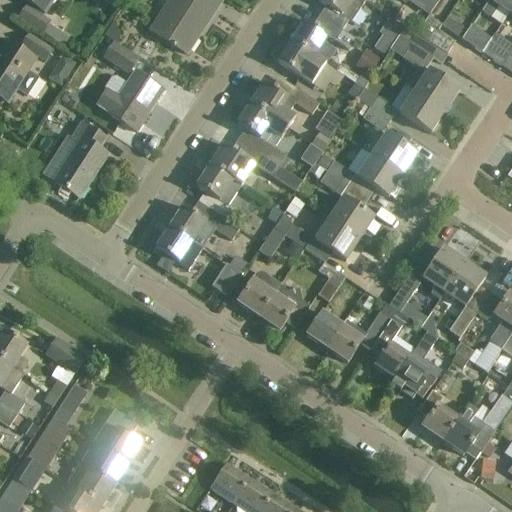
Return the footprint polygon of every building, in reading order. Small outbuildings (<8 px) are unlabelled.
[(18,20),(55,44),(63,32),(43,19),(55,0),(20,0),(28,5),(18,20)] [(223,2),(220,0),(171,0),(149,33),(186,57),(223,2)] [(357,0),(319,0),(318,2),(326,8),(318,20),(340,34),(341,32),(348,22),(351,24),(357,14),(363,4),(357,0)] [(481,12),(481,13),(490,19),(497,9),(507,16),(511,9),(511,0),(489,0),(488,3),(481,12)] [(293,25),(299,10),(289,7),(284,22),(293,25)] [(428,19),(416,37),(415,37),(446,58),(454,45),(437,33),(441,28),(428,19)] [(441,28),(454,37),(460,28),(447,19),(441,28)] [(305,23),(291,45),(325,67),(334,53),(323,47),(328,39),(348,52),(354,43),(340,34),(318,20),(312,29),(305,23)] [(396,40),(404,28),(396,23),(388,35),(396,40)] [(461,42),(481,55),(491,41),(471,28),(461,42)] [(399,39),(411,47),(404,56),(402,61),(418,71),(405,90),(413,95),(444,116),(459,94),(424,70),(432,59),(441,65),(446,58),(415,37),(416,37),(405,30),(399,39)] [(481,55),(501,68),(511,52),(511,46),(495,35),(491,41),(481,55)] [(0,99),(8,105),(16,92),(27,99),(39,81),(28,74),(38,58),(46,64),(53,52),(30,37),(20,52),(7,43),(0,54),(0,99)] [(382,38),(373,51),(383,58),(392,45),(382,38)] [(139,61),(113,44),(103,60),(128,77),(139,61)] [(323,94),(335,74),(291,45),(278,64),(316,90),(323,94)] [(511,52),(501,68),(511,75),(511,52)] [(365,53),(355,69),(369,78),(379,62),(365,53)] [(84,76),(89,59),(74,55),(69,71),(84,76)] [(52,71),(39,83),(47,92),(61,80),(52,71)] [(162,94),(134,75),(133,74),(125,86),(115,79),(109,80),(103,90),(105,92),(95,107),(106,115),(105,115),(131,133),(144,113),(148,115),(162,94)] [(354,86),(362,92),(369,81),(361,76),(354,86)] [(78,94),(90,100),(96,89),(84,83),(78,94)] [(250,106),(287,131),(294,121),(287,117),(294,106),(311,118),(317,108),(296,94),(290,103),(286,100),(286,99),(264,85),(250,106)] [(356,102),(362,93),(362,92),(354,86),(347,97),(356,102)] [(368,111),(388,124),(395,114),(362,93),(356,102),(359,104),(358,105),(368,111)] [(399,114),(414,124),(431,135),(444,116),(413,95),(399,114)] [(335,104),(329,113),(341,121),(347,112),(335,104)] [(358,105),(353,114),(362,120),(368,111),(358,105)] [(244,132),(237,143),(278,170),(285,175),(293,164),(273,151),(280,141),(287,131),(250,106),(236,127),(244,132)] [(388,124),(368,111),(362,120),(361,122),(381,135),(388,124)] [(103,141),(87,131),(81,127),(71,140),(79,145),(52,185),(77,201),(106,157),(97,151),(103,141)] [(323,155),(331,142),(318,135),(310,147),(323,155)] [(416,157),(399,146),(385,136),(370,159),(401,180),(416,157)] [(223,147),(209,169),(239,189),(253,169),(271,181),(278,170),(237,143),(231,152),(223,147)] [(490,163),(510,171),(511,164),(511,160),(494,153),(490,163)] [(316,167),(326,174),(325,176),(345,189),(352,178),(332,165),(333,163),(323,156),(316,167)] [(357,178),(371,188),(388,199),(401,180),(370,159),(357,178)] [(239,189),(209,169),(196,189),(204,195),(197,205),(227,226),(234,215),(226,209),(239,189)] [(345,189),(325,176),(318,186),(338,199),(345,189)] [(310,193),(300,207),(311,214),(321,201),(310,193)] [(343,201),(327,223),(358,243),(373,221),(343,201)] [(167,231),(200,252),(213,231),(230,243),(237,232),(227,226),(197,205),(190,214),(182,209),(167,231)] [(311,218),(321,226),(330,213),(319,206),(311,218)] [(266,221),(274,227),(281,217),(272,211),(266,221)] [(302,252),(303,251),(309,242),(292,231),(290,222),(281,217),(274,227),(271,231),(282,238),(302,252)] [(344,263),(358,243),(327,223),(314,243),(344,263)] [(154,251),(182,269),(187,272),(200,252),(167,231),(154,251)] [(267,262),(282,238),(271,231),(256,254),(267,262)] [(225,268),(241,278),(248,267),(248,266),(261,246),(251,239),(237,260),(235,258),(228,268),(226,266),(225,268)] [(443,251),(422,281),(434,290),(430,296),(438,302),(462,265),(443,251)] [(327,281),(333,273),(322,265),(316,274),(327,281)] [(447,334),(457,341),(475,316),(485,323),(499,303),(478,289),(484,280),(462,265),(438,302),(439,303),(443,296),(464,310),(447,334)] [(227,298),(238,282),(241,278),(225,268),(212,288),(227,298)] [(327,304),(337,288),(343,279),(333,273),(327,281),(328,282),(317,298),(327,304)] [(237,306),(257,319),(271,298),(272,299),(278,289),(280,287),(261,275),(257,276),(237,306)] [(420,284),(408,277),(387,308),(396,314),(399,316),(420,284)] [(294,331),(305,314),(309,308),(303,304),(301,304),(298,291),(284,295),(284,293),(278,289),(272,299),(271,298),(257,319),(278,334),(284,325),(294,331)] [(489,344),(500,352),(511,333),(511,298),(508,296),(493,318),(502,324),(489,344)] [(379,316),(378,315),(364,337),(344,324),(340,330),(339,329),(325,350),(347,364),(360,346),(370,352),(396,314),(387,308),(385,307),(379,316)] [(408,360),(389,348),(407,321),(399,316),(396,314),(370,352),(379,359),(373,369),(393,382),(408,360)] [(325,350),(339,329),(319,316),(306,337),(325,350)] [(511,333),(500,352),(511,360),(511,333)] [(28,364),(20,359),(26,349),(3,334),(0,339),(0,362),(23,377),(24,376),(22,375),(28,364)] [(44,357),(66,371),(58,384),(57,384),(50,395),(58,400),(66,389),(65,389),(79,368),(84,360),(55,341),(44,357)] [(466,362),(472,354),(460,346),(454,354),(456,355),(466,362)] [(440,357),(450,364),(456,355),(454,354),(446,348),(440,357)] [(408,360),(393,382),(422,401),(440,373),(412,355),(408,361),(408,360)] [(460,371),(466,362),(456,355),(450,364),(460,371)] [(0,400),(0,405),(16,416),(22,406),(10,398),(23,377),(0,362),(0,391),(4,394),(0,400)] [(511,405),(511,392),(508,390),(502,398),(511,405)] [(422,431),(442,444),(455,423),(435,410),(441,401),(431,394),(417,415),(427,422),(422,431)] [(58,400),(50,395),(43,405),(52,411),(58,400)] [(455,423),(442,444),(463,458),(469,450),(478,456),(511,406),(511,405),(502,398),(501,398),(482,426),(474,421),(477,417),(467,410),(457,424),(455,423)] [(0,439),(1,439),(0,438),(0,425),(7,430),(7,429),(16,416),(0,405),(0,439)] [(59,409),(53,419),(63,426),(65,427),(72,417),(69,416),(59,409)] [(93,445),(127,467),(141,446),(130,439),(137,427),(114,412),(93,445)] [(53,419),(39,441),(49,447),(63,426),(53,419)] [(27,423),(21,432),(31,439),(37,430),(27,423)] [(39,441),(26,461),(36,467),(49,447),(39,441)] [(114,488),(127,467),(93,445),(79,466),(114,488)] [(26,461),(12,482),(22,488),(36,467),(26,461)] [(114,488),(79,466),(66,487),(100,510),(114,488)] [(233,507),(249,481),(226,466),(209,491),(233,507)] [(241,511),(262,511),(273,496),(249,481),(233,507),(241,511)] [(12,482),(0,501),(0,504),(8,509),(22,488),(12,482)] [(53,507),(60,511),(98,511),(100,510),(66,487),(53,507)] [(262,511),(295,511),(296,511),(273,496),(262,511)]
